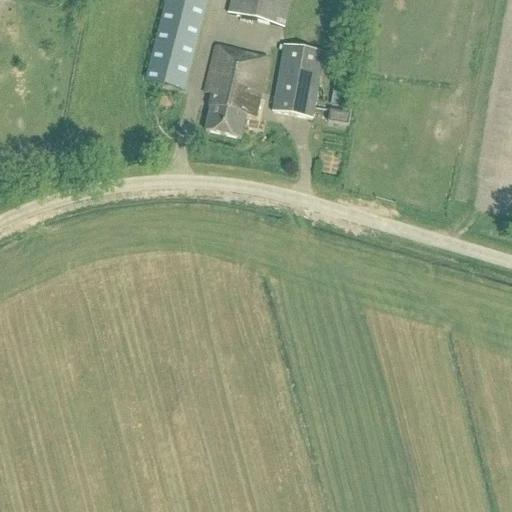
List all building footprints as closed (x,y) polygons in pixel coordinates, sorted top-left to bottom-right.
[(188,93),(210,0),(166,0),(146,82),(188,93)] [(286,32),(293,0),(232,0),(228,17),(286,32)] [(272,117),(299,121),(314,124),(326,55),(284,48),(272,117)] [(255,120),(269,61),(217,49),(206,95),(215,97),(205,135),(240,144),(246,118),(255,120)] [(347,128),(349,116),(331,113),(329,125),(347,128)]
